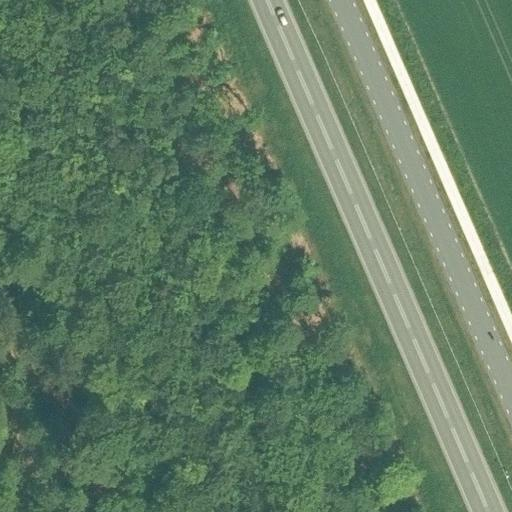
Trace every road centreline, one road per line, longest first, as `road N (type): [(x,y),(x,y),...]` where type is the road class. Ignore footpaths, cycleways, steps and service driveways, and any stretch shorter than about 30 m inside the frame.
road 1 (trunk): [(488,511),(267,0)]
road 2 (tertiary): [(511,394),(341,0)]
